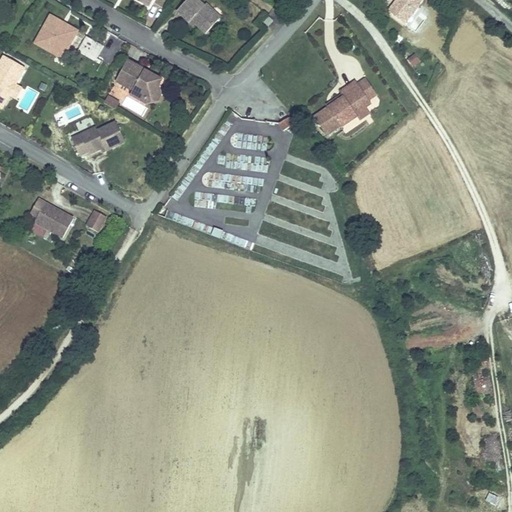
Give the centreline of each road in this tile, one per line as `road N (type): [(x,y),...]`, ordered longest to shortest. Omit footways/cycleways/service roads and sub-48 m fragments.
road 1 (track): [(0,418),(64,349),(144,215)]
road 2 (residential): [(235,89),(76,0)]
road 3 (residential): [(0,135),(144,215)]
road 4 (residential): [(235,89),(144,215)]
